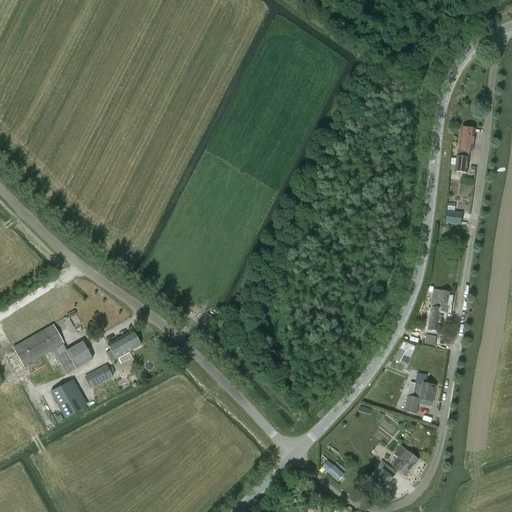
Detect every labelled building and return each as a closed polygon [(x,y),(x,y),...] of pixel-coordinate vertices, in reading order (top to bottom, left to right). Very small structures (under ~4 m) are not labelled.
[(460,149),(457,149),(455,171),(467,172),(469,151),(472,151),(474,130),(462,128),(460,149)] [(450,293),(440,291),(437,309),(434,308),(433,314),(431,327),(442,329),(444,316),(443,316),(444,313),(447,313),(450,293)] [(200,324),(209,331),(217,320),(208,313),(200,324)] [(53,325),(12,348),(24,367),(52,351),(66,375),(76,370),(93,360),(83,342),(67,351),(63,345),(64,344),(53,325)] [(111,350),(106,353),(110,362),(116,359),(116,360),(140,346),(132,331),(107,345),(111,350)] [(424,344),(435,346),(437,337),(426,335),(424,344)] [(400,348),(394,361),(401,365),(408,352),(400,348)] [(106,365),(85,377),(91,389),(113,377),(106,365)] [(435,387),(425,385),(426,375),(418,374),(413,395),(408,394),(408,396),(407,396),(404,412),(417,415),(419,405),(431,407),(432,402),(433,402),(435,387)] [(72,380),(50,392),(65,419),(87,407),(72,380)] [(405,478),(419,460),(401,446),(394,455),(399,459),(392,468),(405,478)] [(323,468),(327,473),(334,466),(329,462),(323,468)] [(399,475),(383,463),(369,482),(384,495),(399,475)] [(327,473),(338,482),(344,475),(334,466),(327,473)]
